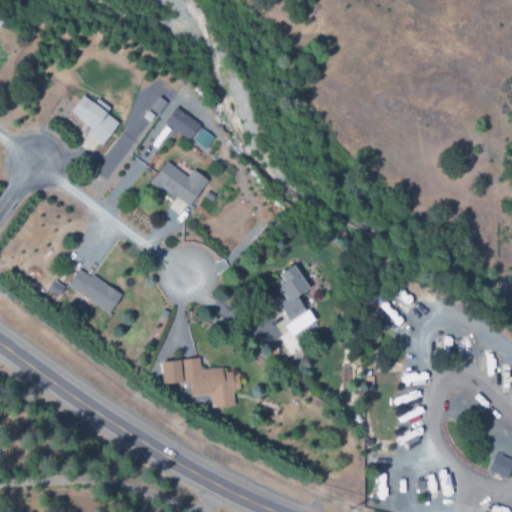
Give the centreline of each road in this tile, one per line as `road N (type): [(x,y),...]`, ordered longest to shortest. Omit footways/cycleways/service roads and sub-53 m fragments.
road 1 (tertiary): [(0,346),(168,460),(272,511)]
road 2 (residential): [(31,165),(195,290)]
